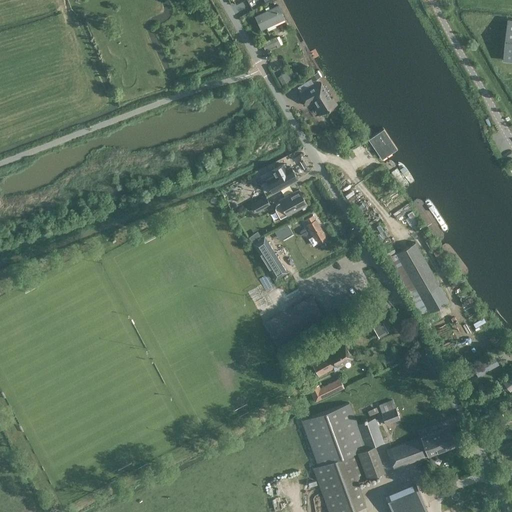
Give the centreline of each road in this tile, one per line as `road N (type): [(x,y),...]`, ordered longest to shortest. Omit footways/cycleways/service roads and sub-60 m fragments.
road 1 (unclassified): [(506,511),(428,350),(223,0)]
road 2 (unclassified): [(511,144),(431,0)]
road 3 (track): [(369,511),(374,484),(407,468),(447,482),(481,469)]
